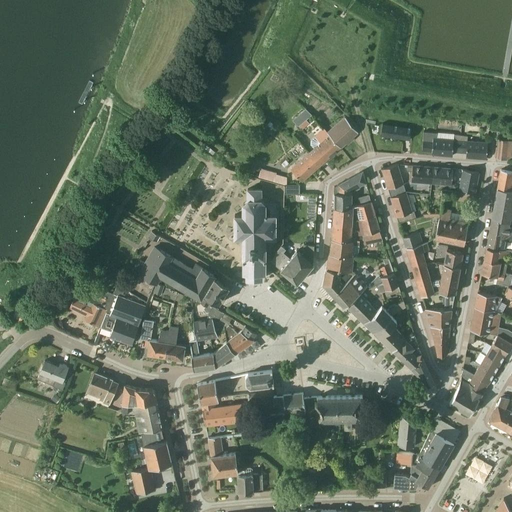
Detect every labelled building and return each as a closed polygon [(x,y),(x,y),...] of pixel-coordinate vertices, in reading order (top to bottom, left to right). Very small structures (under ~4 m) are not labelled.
[(295,124),(309,114),(305,108),(291,118),(295,124)] [(358,131),(352,124),(344,116),(327,131),(334,139),(340,146),(358,131)] [(301,130),(309,123),(306,120),(298,126),(301,130)] [(406,139),(409,139),(410,139),(412,127),(382,123),(381,135),(406,139)] [(334,139),(327,131),(324,128),(314,136),(320,142),(309,152),(320,165),(340,146),(334,139)] [(460,152),(461,135),(454,135),(454,139),(433,138),(432,154),(452,155),(453,151),(460,152)] [(488,142),(467,140),(467,136),(461,135),(460,152),(466,152),(466,156),(486,158),(488,142)] [(509,141),(508,141),(498,139),(495,157),(506,159),(509,141)] [(312,172),(320,165),(309,152),(291,168),(302,180),(310,174),(311,175),(313,173),(312,172)] [(388,188),(403,183),(397,164),(382,169),(388,188)] [(431,183),(433,167),(413,165),(412,172),(411,182),(431,183)] [(452,182),(452,178),(453,168),(433,167),(431,183),(449,185),(452,185),(452,182)] [(459,189),(475,192),(479,172),(463,169),(459,189)] [(511,171),(501,169),(497,188),(511,190),(511,171)] [(275,174),(263,170),(261,178),(273,181),(287,184),(287,177),(275,174)] [(352,191),(366,182),(363,170),(334,186),(334,208),(352,205),(352,191)] [(390,195),(390,197),(406,192),(403,183),(388,188),(388,190),(390,195)] [(300,184),(290,184),(285,184),(285,194),(300,194),(300,184)] [(262,272),(265,272),(265,236),(275,236),(275,218),(278,218),(278,209),(275,209),(275,203),(265,203),(261,199),(261,188),(248,188),(248,199),(243,203),(243,214),(240,214),(235,214),(235,236),(240,236),(243,236),(243,272),(246,272),(246,279),(262,278),(262,272)] [(492,219),(509,222),(510,222),(511,222),(511,215),(511,190),(497,188),(492,219)] [(390,197),(399,223),(415,218),(413,211),(412,212),(406,192),(390,197)] [(473,194),(459,193),(458,200),(472,202),(473,194)] [(352,220),(375,215),(371,201),(352,206),(352,205),(334,208),(333,224),(351,225),(352,220)] [(464,243),(469,221),(450,217),(451,210),(442,208),(439,218),(437,226),(438,226),(436,237),(464,243)] [(351,225),(333,224),(332,238),(357,240),(361,240),(364,240),(364,244),(382,240),(375,215),(352,220),(351,225)] [(511,234),(511,233),(511,227),(509,226),(509,222),(492,219),(489,231),(496,232),(496,235),(507,239),(511,240),(511,234)] [(505,250),(507,239),(496,235),(496,232),(489,231),(486,247),(505,250)] [(407,248),(423,243),(419,232),(403,237),(407,248)] [(361,240),(357,240),(332,238),(329,253),(329,254),(353,256),(353,255),(352,255),(353,245),(359,246),(359,240),(361,240)] [(423,251),(429,249),(427,242),(423,243),(407,248),(409,256),(423,252),(423,251)] [(313,264),(314,245),(304,244),(303,254),(297,249),(290,257),(284,251),(286,249),(281,245),(275,252),(276,253),(270,260),(297,282),(313,264)] [(463,252),(446,249),(447,246),(438,244),(436,255),(445,256),(443,264),(460,266),(463,252)] [(173,257),(163,251),(161,250),(154,246),(145,262),(140,259),(134,270),(143,275),(156,283),(157,283),(158,283),(161,277),(180,288),(193,268),(173,257)] [(511,251),(505,250),(486,247),(484,259),(503,262),(504,262),(505,257),(506,257),(507,253),(511,254),(511,256),(511,251)] [(426,264),(427,264),(423,252),(409,256),(421,296),(431,293),(434,292),(430,281),(431,281),(431,280),(426,264)] [(352,271),(353,256),(329,254),(327,265),(324,283),(332,293),(344,282),(340,280),(341,270),(352,271)] [(502,262),(503,262),(484,259),(481,273),(497,276),(496,283),(510,286),(511,277),(511,274),(505,273),(507,263),(502,262)] [(202,267),(202,266),(196,263),(193,268),(180,288),(200,301),(200,300),(207,304),(207,303),(210,299),(219,304),(223,295),(229,285),(232,279),(219,271),(218,271),(216,275),(202,267)] [(380,266),(383,276),(390,273),(387,264),(385,265),(380,266)] [(431,280),(431,281),(430,281),(434,292),(434,291),(438,291),(445,291),(455,292),(460,266),(443,264),(440,279),(431,280)] [(346,304),(367,285),(356,272),(344,283),(344,282),(332,293),(344,306),(346,304)] [(368,287),(367,285),(346,304),(356,314),(363,307),(362,306),(368,299),(372,295),(372,296),(374,294),(376,292),(378,294),(380,291),(381,290),(398,284),(394,272),(390,273),(383,276),(381,276),(382,282),(375,285),(368,287)] [(164,285),(158,283),(157,283),(156,283),(153,292),(161,295),(164,285)] [(390,294),(400,291),(398,284),(381,290),(380,291),(381,295),(383,305),(387,303),(385,299),(391,297),(390,294)] [(121,287),(119,286),(117,285),(113,294),(100,327),(101,327),(112,331),(111,334),(110,334),(110,335),(132,344),(146,305),(124,297),(125,294),(123,294),(124,289),(121,287)] [(511,295),(511,288),(508,286),(503,295),(510,299),(511,295)] [(100,327),(113,294),(99,287),(97,291),(96,291),(93,296),(94,296),(94,297),(100,300),(97,305),(90,301),(90,299),(90,298),(89,296),(88,295),(87,294),(86,294),(84,294),(82,294),(81,294),(80,296),(78,300),(74,298),(73,300),(73,299),(72,301),(70,307),(87,315),(85,320),(100,327)] [(166,287),(163,295),(176,300),(181,302),(184,295),(179,293),(179,291),(177,290),(177,291),(166,287)] [(452,309),(455,292),(445,291),(445,309),(425,309),(431,326),(449,327),(452,309)] [(503,296),(487,293),(477,291),(475,306),(493,309),(494,309),(495,310),(503,296)] [(383,305),(381,295),(378,298),(372,304),(368,299),(362,306),(363,307),(356,314),(364,321),(383,305)] [(391,314),(406,306),(404,301),(396,305),(395,303),(389,307),(389,308),(388,310),(383,305),(364,321),(373,330),(392,316),(392,315),(391,314)] [(30,309),(20,306),(17,305),(13,317),(25,321),(30,309)] [(195,332),(196,339),(196,340),(197,340),(217,336),(216,331),(224,329),(223,325),(213,317),(218,309),(216,308),(212,306),(208,314),(209,314),(206,319),(193,322),(195,332)] [(494,309),(493,309),(475,306),(470,329),(497,334),(498,326),(501,313),(495,310),(494,309)] [(235,352),(240,349),(254,339),(240,332),(239,331),(237,333),(229,325),(228,324),(230,321),(222,316),(224,313),(218,309),(213,317),(223,325),(224,329),(227,340),(226,341),(225,342),(235,352)] [(394,324),(397,320),(392,315),(392,316),(373,330),(392,348),(401,338),(403,338),(398,333),(401,331),(394,324)] [(165,356),(171,326),(170,325),(169,330),(160,329),(158,340),(150,338),(153,321),(144,319),(141,338),(146,339),(145,345),(149,346),(147,353),(158,355),(161,356),(163,356),(165,356),(165,357),(165,356)] [(258,332),(240,321),(236,319),(234,324),(245,331),(244,333),(240,330),(239,331),(240,332),(254,339),(258,332)] [(191,349),(191,344),(189,344),(176,342),(179,327),(171,326),(165,356),(167,356),(169,358),(172,357),(183,359),(184,353),(192,355),(191,349)] [(446,355),(449,327),(431,326),(434,338),(438,356),(446,355)] [(511,331),(507,329),(498,326),(497,334),(498,334),(492,344),(506,352),(511,341),(511,331)] [(415,347),(419,346),(414,334),(403,338),(401,338),(392,348),(402,358),(415,347)] [(197,340),(196,340),(196,339),(190,340),(189,340),(189,344),(191,344),(191,349),(192,355),(194,369),(213,366),(216,365),(211,352),(199,354),(198,348),(197,340)] [(216,365),(235,352),(225,342),(213,352),(211,352),(216,365)] [(506,352),(492,344),(491,344),(485,353),(500,362),(506,352)] [(421,360),(423,359),(423,358),(419,346),(415,347),(402,358),(413,368),(421,360)] [(495,372),(500,362),(485,353),(480,363),(495,372)] [(429,386),(434,383),(423,359),(421,360),(413,368),(429,386)] [(63,380),(65,375),(69,366),(60,363),(59,366),(45,360),(38,378),(53,384),(52,385),(62,389),(65,382),(63,380)] [(489,382),(495,372),(480,363),(474,373),(476,375),(489,382)] [(474,374),(472,373),(463,368),(463,369),(461,374),(461,375),(460,383),(459,386),(455,393),(449,402),(461,409),(465,400),(467,401),(470,395),(467,394),(472,387),(473,385),(470,383),(473,377),(474,378),(476,375),(474,373),(474,374)] [(274,386),(272,374),(272,370),(248,373),(245,377),(246,386),(250,389),(274,386)] [(119,382),(95,372),(94,372),(86,392),(100,398),(99,401),(109,405),(119,382)] [(480,398),(489,382),(476,375),(474,378),(473,377),(470,383),(473,385),(472,387),(467,394),(470,395),(467,401),(465,400),(461,409),(470,414),(472,410),(480,398)] [(201,402),(202,407),(216,405),(215,401),(220,400),(216,380),(197,383),(201,402)] [(137,403),(135,388),(125,384),(124,388),(122,405),(128,404),(133,404),(137,403)] [(137,403),(157,401),(155,392),(152,389),(135,388),(137,403)] [(306,411),(304,398),(303,392),(284,395),(285,405),(286,414),(306,411)] [(285,405),(284,395),(274,396),(275,406),(285,405)] [(363,419),(363,405),(363,395),(338,396),(338,420),(363,419)] [(338,420),(338,396),(317,396),(317,403),(314,403),(314,419),(319,419),(319,420),(322,420),(338,420)] [(511,399),(501,397),(498,403),(497,403),(496,405),(489,419),(509,430),(511,424),(511,399)] [(137,403),(133,404),(133,407),(136,407),(142,433),(161,428),(162,428),(158,408),(157,401),(137,403)] [(250,419),(248,402),(216,405),(202,407),(206,424),(246,420),(247,434),(261,432),(260,418),(250,419)] [(414,447),(416,422),(401,415),(398,445),(414,447)] [(166,439),(164,440),(161,428),(142,433),(141,433),(144,445),(143,445),(148,468),(172,462),(166,439)] [(418,454),(420,454),(414,464),(417,464),(416,466),(435,475),(454,442),(431,429),(418,454)] [(213,475),(239,472),(235,451),(223,453),(221,435),(208,437),(211,455),(213,475)] [(408,463),(409,452),(394,451),(394,463),(408,463)] [(413,453),(411,464),(414,464),(420,454),(418,454),(413,453)] [(417,464),(414,464),(411,464),(411,465),(411,472),(412,472),(409,476),(406,474),(395,473),(394,483),(394,486),(408,488),(416,487),(419,482),(428,487),(435,475),(416,466),(417,464)] [(261,491),(260,473),(252,474),(252,469),(250,467),(244,467),(242,469),(240,474),(237,474),(237,482),(235,482),(236,492),(261,491)] [(155,488),(150,468),(132,473),(137,493),(155,488)] [(386,486),(386,482),(386,472),(371,472),(372,487),(386,486)] [(511,511),(504,498),(494,511),(511,511)]
